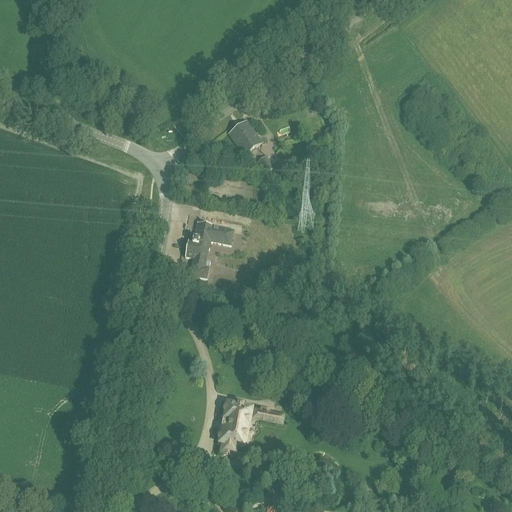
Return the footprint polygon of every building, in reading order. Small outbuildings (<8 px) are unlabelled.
[(229,136),(245,158),(263,144),(247,123),(229,136)] [(266,158),(258,164),(267,176),(275,170),(266,158)] [(281,171),(287,180),(293,175),(287,167),(281,171)] [(195,241),(194,241),(193,246),(188,245),(185,260),(193,261),(190,278),(207,281),(211,263),(207,262),(211,244),(231,248),(234,233),(212,229),(212,228),(198,225),(195,241)] [(196,289),(205,291),(206,284),(197,283),(196,289)] [(220,456),(236,459),(238,450),(245,452),(252,421),(282,427),(284,417),(227,405),(218,446),(222,447),(220,456)]
